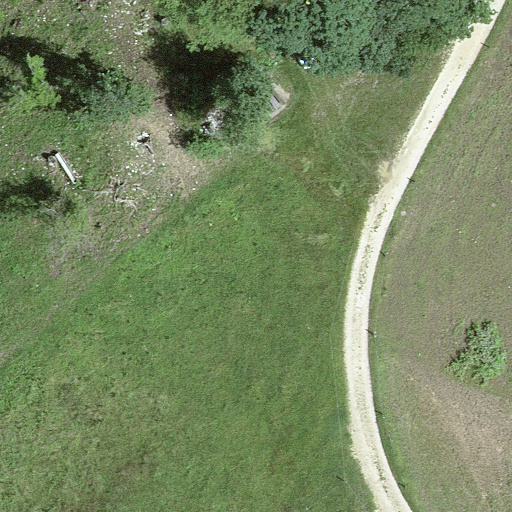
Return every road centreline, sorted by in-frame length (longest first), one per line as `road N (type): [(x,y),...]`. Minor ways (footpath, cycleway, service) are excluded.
road 1 (track): [(419,135),(379,212),(360,291),(357,358),(371,455)]
road 2 (track): [(495,0),(419,135)]
